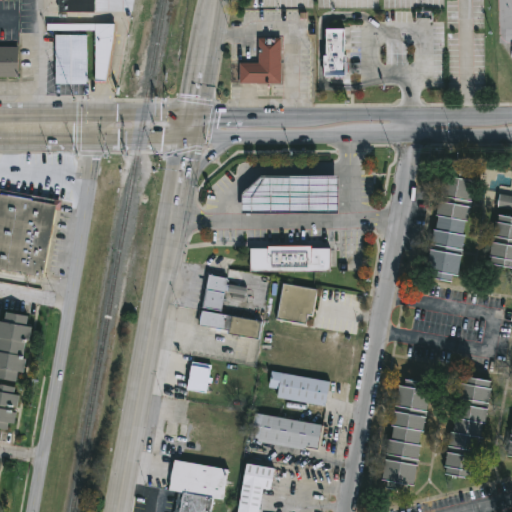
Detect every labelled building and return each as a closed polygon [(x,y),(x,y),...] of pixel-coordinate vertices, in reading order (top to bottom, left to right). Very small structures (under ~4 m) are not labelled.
[(95,0),(95,15),(56,15),(56,0),(95,0)] [(332,16),(349,16),(351,62),(329,62),(332,16)] [(106,80),(94,80),(96,31),(47,30),(47,24),(114,25),(114,37),(106,80)] [(88,83),(55,83),(55,35),(87,35),(88,83)] [(281,83),(239,82),(239,63),(258,64),(258,39),(281,39),(281,83)] [(19,78),(0,78),(0,47),(19,47),(19,78)] [(465,171),(465,179),(481,178),(481,161),(451,162),(451,171),(465,171)] [(472,172),(471,179),(476,180),(468,220),(467,220),(464,233),(467,234),(459,275),(453,274),(452,282),(432,278),(434,269),(427,268),(435,228),(437,228),(439,215),(436,214),(444,174),(449,175),(451,168),(472,172)] [(338,212),(242,212),(242,193),(261,174),(338,175),(338,212)] [(0,188),(62,200),(60,210),(56,209),(43,278),(0,269),(0,188)] [(511,209),(511,195),(499,195),(498,208),(511,209)] [(511,216),(511,266),(491,263),(492,256),(490,255),(496,221),(498,221),(499,214),(511,216)] [(312,245),(312,247),(330,247),(330,271),(251,271),(251,248),(268,248),(268,245),(312,245)] [(228,278),(222,311),(202,307),(209,274),(228,278)] [(318,289),(313,317),(308,316),(306,326),(277,320),(280,304),(276,303),(277,298),(280,299),(283,283),(318,289)] [(246,287),(227,286),(226,293),(246,294),(246,287)] [(262,321),(259,340),(229,334),(229,331),(199,325),(202,310),(262,321)] [(28,315),(27,324),(32,325),(29,342),(25,341),(22,355),(28,356),(24,374),(18,373),(17,382),(0,378),(0,319),(4,320),(5,311),(28,315)] [(212,378),(211,384),(207,383),(205,393),(187,389),(192,361),(211,365),(209,377),(212,378)] [(330,381),(326,406),(277,398),(279,389),(269,387),(272,371),(330,381)] [(491,380),(490,388),(492,388),(487,423),(484,423),(481,436),(483,437),(478,472),(475,472),(474,478),(445,474),(447,467),(445,466),(451,431),(454,432),(456,418),(453,417),(458,382),(463,383),(464,376),(491,380)] [(428,383),(426,390),(431,391),(423,431),(421,431),(418,444),(422,445),(414,485),(408,484),(407,492),(386,488),(387,480),(382,479),(390,439),(394,440),(396,426),(392,425),(400,384),(405,385),(406,378),(428,383)] [(0,383),(17,387),(15,393),(20,394),(18,407),(12,406),(11,410),(18,411),(16,423),(8,422),(7,431),(0,429),(0,383)] [(322,425),(318,449),(307,447),(306,451),(258,442),(258,438),(250,437),(255,412),(322,425)] [(228,469),(223,501),(213,499),(210,511),(179,511),(183,491),(169,489),(174,460),(228,469)] [(274,468),(271,489),(263,488),(259,509),(263,510),(262,511),(237,511),(247,463),(274,468)]
